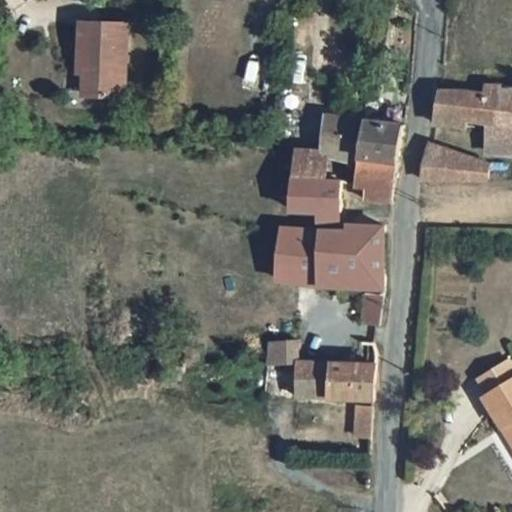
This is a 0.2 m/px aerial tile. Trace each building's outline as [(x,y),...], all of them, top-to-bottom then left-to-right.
[(134,8),(87,7),(84,52),(91,52),(89,81),(128,81),(134,8)] [(492,76),(497,112),(500,131),(503,135),(507,136),(511,135),(511,71),(510,69),(490,68),(492,76)] [(492,76),(440,76),(433,115),(474,117),(476,111),(497,112),(492,76)] [(301,148),(299,174),(347,178),(361,179),(375,117),(330,113),(326,149),(301,148)] [(370,195),(393,198),(411,120),(375,117),(361,179),(372,181),(370,195)] [(500,145),(429,133),(421,171),(500,167),(500,145)] [(340,218),(347,178),(299,174),(296,205),(320,208),(319,217),(340,218)] [(345,226),(286,223),(279,283),(365,290),(363,320),(378,321),(388,221),(346,218),(345,226)] [(303,335),(273,334),(270,359),(301,359),(303,335)] [(360,361),(374,361),(376,338),(362,337),(360,361)] [(487,385),(511,369),(511,360),(507,351),(477,369),(487,385)] [(300,388),(327,390),(328,360),(301,359),(300,388)] [(360,361),(328,360),(327,390),(370,391),(374,361),(360,361)] [(272,395),(291,395),(290,364),(272,364),(272,395)] [(511,369),(487,385),(482,387),(500,418),(505,415),(511,425),(511,369)] [(370,398),(354,397),(351,428),(367,430),(368,424),(370,398)] [(511,425),(505,415),(500,418),(511,436),(511,425)]
